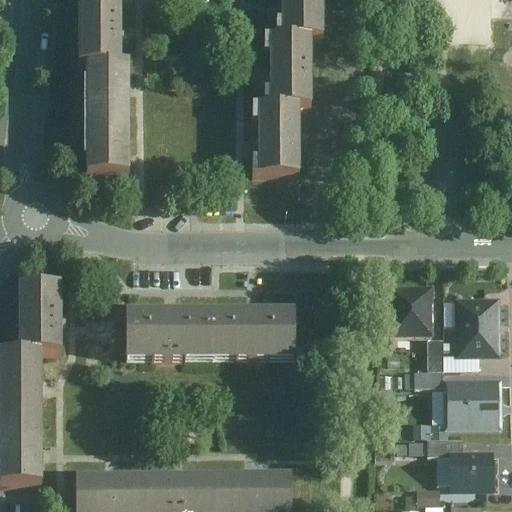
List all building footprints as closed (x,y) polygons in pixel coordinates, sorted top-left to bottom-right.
[(323,43),(322,0),(274,0),(275,44),(309,44),(323,43)] [(121,69),(121,5),(78,6),(78,69),(85,69),(121,69)] [(261,113),(297,113),(309,113),(309,44),(275,44),(262,45),(261,113)] [(127,68),(121,69),(85,69),(85,124),(127,124),(127,68)] [(252,114),(254,184),(299,183),(297,113),(261,113),(252,114)] [(128,181),(127,124),(85,124),(86,181),(128,181)] [(432,339),(431,289),(386,290),(387,340),(432,339)] [(41,360),(61,360),(61,294),(15,294),(15,360),(41,360)] [(498,362),(498,301),(453,302),(454,362),(498,362)] [(122,312),(122,365),(208,365),(207,312),(122,312)] [(291,313),(207,312),(208,365),(291,364),(291,313)] [(441,375),(441,344),(425,344),(425,375),(441,375)] [(0,426),(41,425),(41,360),(15,360),(0,360),(0,426)] [(441,375),(425,375),(413,375),(413,391),(441,391),(441,386),(441,375)] [(498,433),(497,385),(441,386),(441,391),(441,434),(498,433)] [(0,491),(42,491),(41,425),(0,426),(0,491)] [(426,459),(447,459),(461,459),(461,444),(425,444),(426,459)] [(493,495),(492,458),(461,459),(447,459),(448,496),(493,495)] [(213,483),(213,511),(290,511),(290,482),(213,483)] [(77,483),(76,511),(145,511),(145,483),(77,483)] [(213,511),(213,483),(145,483),(145,511),(213,511)]
